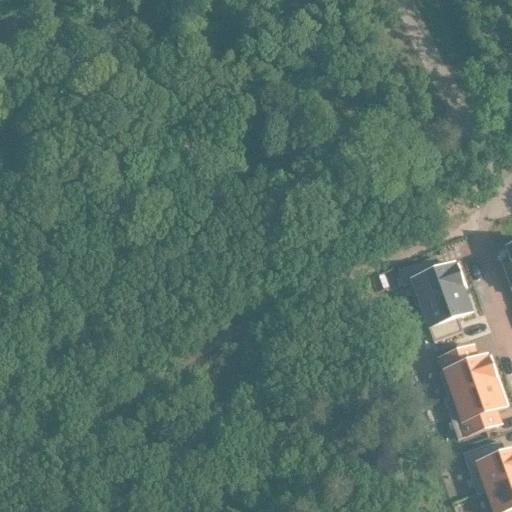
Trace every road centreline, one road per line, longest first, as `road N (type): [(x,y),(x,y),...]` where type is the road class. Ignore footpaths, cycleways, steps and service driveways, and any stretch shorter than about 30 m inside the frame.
road 1 (residential): [(442,99),(335,123),(197,125),(120,106),(0,53)]
road 2 (residential): [(466,224),(511,355)]
